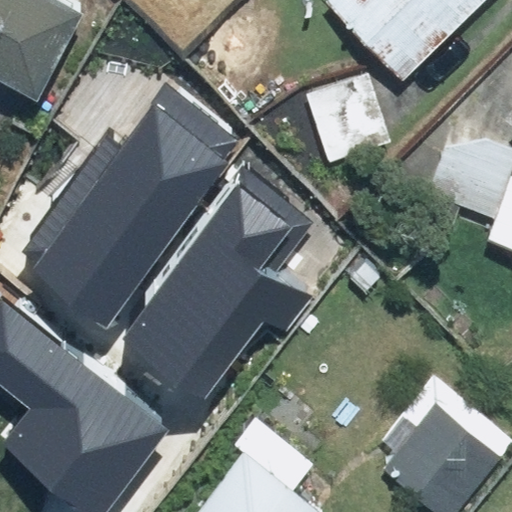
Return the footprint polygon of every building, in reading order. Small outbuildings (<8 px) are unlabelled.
[(0,0),(0,63),(9,48),(49,70),(88,0),(0,0)] [(473,0),(348,0),(411,63),(473,0)] [(368,55),(299,83),(327,155),(397,127),(368,55)] [(511,163),(511,138),(449,121),(429,188),(499,208),(511,163)] [(132,265),(0,229),(0,339),(55,354),(44,396),(90,408),(100,371),(162,426),(229,351),(132,265)] [(511,445),(511,420),(440,368),(382,447),(466,508),(511,445)] [(262,401),(240,430),(249,436),(192,511),(349,511),(301,475),(322,446),(262,401)]
